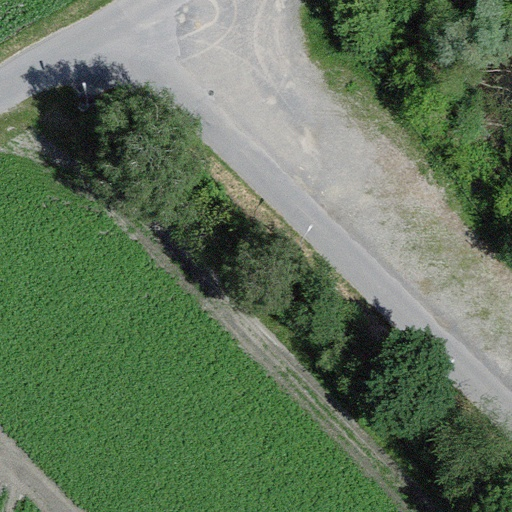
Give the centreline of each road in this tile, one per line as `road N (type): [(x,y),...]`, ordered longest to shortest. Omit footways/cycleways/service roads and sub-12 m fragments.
road 1 (unclassified): [(119,31),(511,401)]
road 2 (unclassified): [(0,100),(119,31)]
